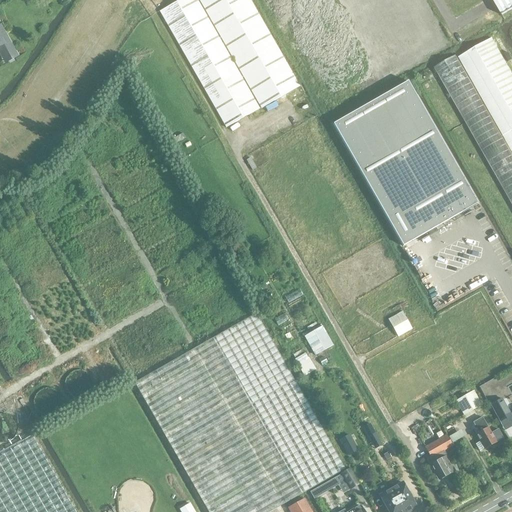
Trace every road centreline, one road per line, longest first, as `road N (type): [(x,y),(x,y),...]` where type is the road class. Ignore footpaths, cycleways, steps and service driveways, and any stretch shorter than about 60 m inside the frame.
road 1 (track): [(147,0),(228,139)]
road 2 (track): [(0,129),(13,122),(89,0)]
